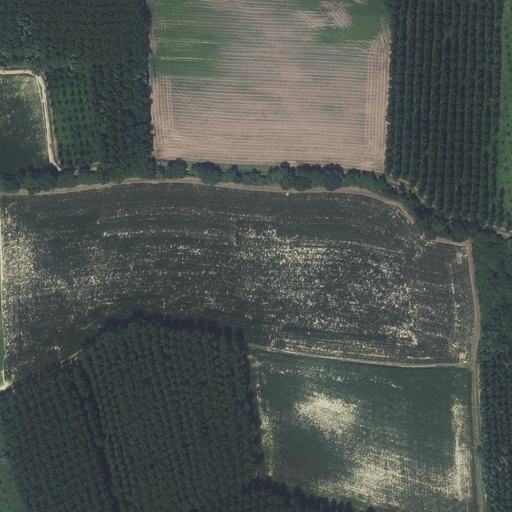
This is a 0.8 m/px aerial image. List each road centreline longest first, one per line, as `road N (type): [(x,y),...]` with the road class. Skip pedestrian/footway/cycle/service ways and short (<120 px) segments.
road 1 (track): [(484,511),(474,378),(465,365),(314,356),(146,326),(124,330),(0,399)]
road 2 (track): [(511,238),(438,214),(383,176),(160,163),(54,169),(37,74),(0,71)]
